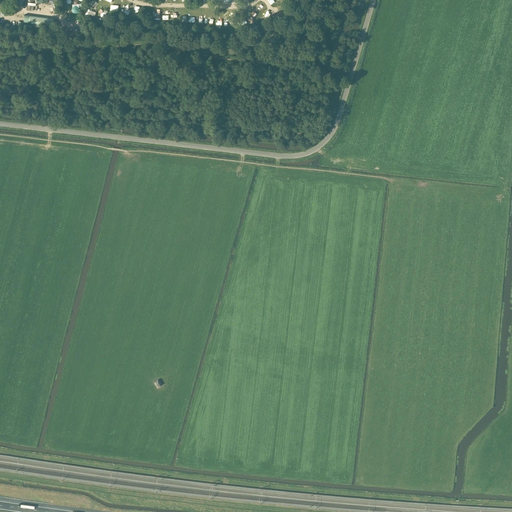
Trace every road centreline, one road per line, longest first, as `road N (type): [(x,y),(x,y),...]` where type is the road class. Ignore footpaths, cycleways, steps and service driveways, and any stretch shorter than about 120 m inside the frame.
road 1 (unclassified): [(374,0),(342,111),(326,143),(306,155),(0,125)]
road 2 (unknown): [(351,0),(326,46),(328,97),(313,123),(241,126),(155,103),(116,109)]
